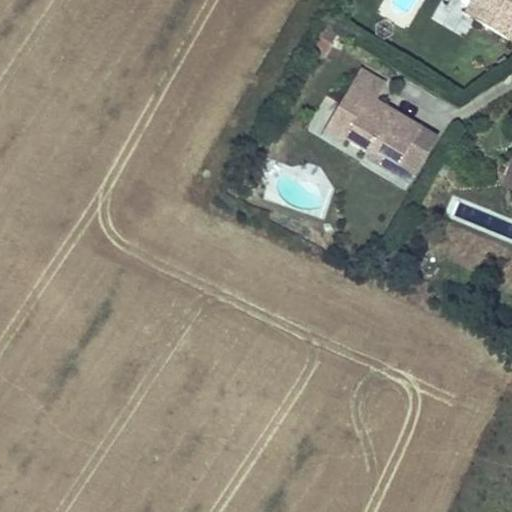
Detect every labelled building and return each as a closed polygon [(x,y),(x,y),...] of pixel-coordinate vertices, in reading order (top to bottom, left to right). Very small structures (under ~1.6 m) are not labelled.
[(483,0),(469,0),(463,11),(474,17),(483,0)] [(511,0),(483,0),(474,17),(504,33),(511,18),(511,0)] [(321,61),(336,36),(320,26),(305,52),(321,61)] [(360,156),(408,184),(437,135),(374,99),(384,82),(357,66),(320,130),(338,140),(341,134),(365,148),(360,156)] [(511,188),(511,156),(501,184),(511,188)]
